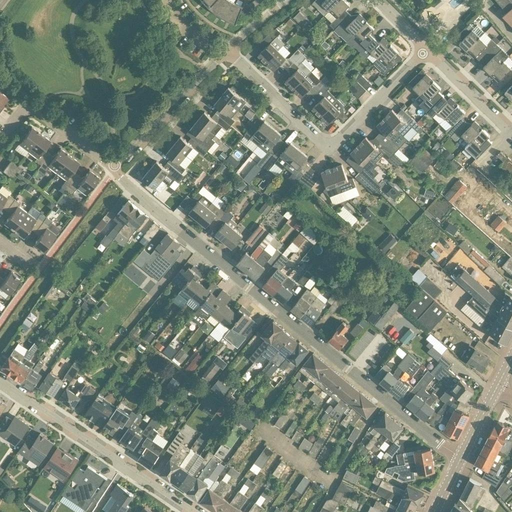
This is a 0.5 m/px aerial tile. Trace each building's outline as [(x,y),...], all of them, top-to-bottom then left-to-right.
[(236,24),(240,12),(243,7),(242,7),(235,3),(229,0),(201,0),(202,1),(209,8),(215,13),(222,18),(230,22),(236,24)] [(244,0),(242,7),(243,7),(240,12),(246,14),(263,0),(262,0),(254,0),(248,5),(246,3),(249,0),(244,0)] [(329,12),(340,0),(315,0),(312,4),(324,16),(329,12)] [(343,0),(340,0),(329,12),(336,18),(329,25),(334,30),(349,15),(345,10),(349,5),(343,0)] [(444,3),(440,0),(439,0),(433,6),(437,9),(444,3)] [(511,0),(494,0),(506,13),(502,16),(511,27),(511,0)] [(312,24),(299,12),(293,18),(306,30),(312,24)] [(353,35),(366,22),(359,14),(354,19),(349,15),(341,23),(334,30),(334,31),(338,36),(340,36),(347,42),(353,35)] [(366,47),(374,39),(369,34),(374,29),(366,22),(353,35),(347,42),(352,47),(357,48),(361,52),(361,51),(365,47),(366,47)] [(466,51),(484,33),(477,26),(474,29),(469,24),(459,35),(463,39),(459,44),(466,51)] [(266,63),(278,51),(285,44),(277,37),(280,33),(276,28),(266,36),(261,41),(267,46),(258,55),(266,63)] [(484,33),(466,51),(474,59),(478,54),(483,58),(496,45),(484,33)] [(377,59),(391,46),(383,38),(378,43),(374,39),(366,47),(365,47),(361,51),(366,56),(370,52),(377,59)] [(325,50),(329,46),(324,41),(320,45),(325,50)] [(509,56),(496,45),(483,58),(488,63),(483,68),(490,75),(504,62),(509,56)] [(373,63),(385,75),(400,60),(398,59),(398,55),(397,54),(398,53),(391,46),(377,59),(373,63)] [(293,62),(302,54),(297,50),(289,58),(293,62)] [(278,51),(266,63),(273,71),(286,59),(278,51)] [(305,77),(311,71),(302,62),(306,58),(302,54),(293,62),(297,66),(297,70),(285,82),(293,90),(305,77)] [(338,64),(344,69),(347,65),(342,60),(338,64)] [(504,62),(490,75),(498,82),(511,69),(504,62)] [(320,89),(329,81),(324,76),(321,80),(311,71),(305,77),(293,90),(300,98),(309,89),(315,94),(320,89)] [(358,72),(353,77),(356,80),(356,81),(361,76),(358,72)] [(420,96),(433,82),(426,75),(421,79),(416,75),(408,84),(420,96)] [(333,76),(329,81),(333,85),(337,80),(333,76)] [(355,81),(365,91),(371,85),(361,76),(356,81),(356,80),(355,81)] [(324,93),(333,85),(329,81),(320,89),(324,93)] [(358,98),(365,91),(355,81),(348,88),(358,98)] [(427,112),(441,98),(436,94),(441,89),(433,82),(420,96),(424,99),(419,104),(427,112)] [(246,102),(228,88),(221,96),(233,106),(238,110),(239,111),(246,102)] [(332,104),(324,96),(326,94),(324,93),(320,89),(315,94),(320,100),(312,109),(320,117),(320,116),(332,104)] [(238,110),(233,106),(221,96),(214,105),(219,109),(215,113),(219,116),(231,126),(235,121),(232,118),(238,110)] [(437,112),(444,119),(457,105),(450,98),(448,101),(443,97),(444,97),(443,96),(441,98),(427,112),(432,117),(437,112)] [(343,106),(337,99),(332,104),(320,116),(328,124),(330,122),(332,122),(332,120),(343,109),(343,106)] [(465,113),(457,105),(444,119),(439,124),(446,131),(445,132),(451,137),(465,122),(460,118),(465,113)] [(384,118),(396,130),(408,141),(417,132),(407,123),(411,118),(402,109),(397,115),(391,110),(384,118)] [(219,116),(215,113),(211,118),(204,112),(197,121),(215,135),(222,127),(227,130),(231,126),(219,116)] [(247,123),(252,127),(255,122),(259,117),(255,113),(250,119),(247,123)] [(389,138),(396,130),(384,118),(376,126),(389,138)] [(421,134),(424,130),(420,127),(411,118),(407,123),(417,132),(418,131),(421,134)] [(212,139),(215,135),(197,121),(190,129),(195,133),(191,138),(195,141),(208,151),(215,142),(212,139)] [(262,141),(273,128),(264,121),(260,126),(255,122),(252,127),(244,137),(248,141),(250,139),(258,146),(262,141)] [(469,143),(482,129),(474,122),(470,127),(465,122),(451,137),(456,142),(462,136),(469,143)] [(27,152),(41,135),(31,127),(25,136),(21,134),(17,139),(20,142),(18,145),(27,152)] [(281,135),(273,128),(258,146),(267,152),(256,165),(261,169),(274,153),(269,149),(281,135)] [(482,129),(469,143),(476,150),(472,154),(476,159),(489,146),(485,141),(489,136),(482,129)] [(40,165),(49,154),(44,150),(50,142),(41,135),(27,152),(36,159),(35,161),(40,165)] [(195,141),(191,138),(187,142),(180,137),(173,145),(186,155),(192,147),(203,156),(208,151),(195,141)] [(381,150),(378,149),(365,137),(358,145),(370,157),(372,159),(376,163),(385,153),(381,150)] [(385,145),(394,154),(398,149),(389,141),(385,145)] [(299,150),(290,143),(279,157),(274,153),(261,169),(266,173),(274,163),(283,170),(285,167),(299,150)] [(179,164),(186,155),(173,145),(166,154),(171,158),(167,162),(171,166),(182,174),(185,169),(179,164)] [(381,186),(363,169),(362,168),(372,159),(370,157),(358,145),(350,153),(358,161),(352,166),(359,173),(359,172),(378,190),(381,186)] [(385,153),(390,158),(388,160),(397,168),(403,162),(394,154),(385,145),(381,150),(385,153)] [(408,164),(420,175),(422,172),(430,164),(446,177),(450,173),(451,171),(435,158),(423,147),(417,154),(410,161),(408,164)] [(399,148),(395,153),(407,162),(411,157),(399,148)] [(56,174),(70,156),(60,149),(53,158),(49,154),(40,165),(37,170),(44,175),(49,168),(56,174)] [(285,167),(295,176),(299,171),(304,175),(311,168),(304,162),(308,157),(299,150),(285,167)] [(503,162),(506,158),(501,153),(497,156),(498,157),(503,162)] [(226,160),(230,164),(235,158),(230,155),(226,160)] [(63,194),(66,191),(77,176),(72,172),(79,163),(70,156),(56,174),(65,180),(60,187),(61,187),(58,190),(63,194)] [(448,164),(454,170),(459,164),(453,158),(448,164)] [(504,170),(511,162),(508,158),(499,166),(504,170)] [(171,166),(167,162),(163,167),(156,161),(149,170),(162,180),(167,174),(178,183),(184,176),(182,174),(171,166)] [(7,166),(18,175),(21,170),(10,162),(7,166)] [(227,168),(223,164),(217,170),(222,174),(227,168)] [(331,169),(340,193),(356,187),(353,179),(348,181),(341,165),(331,169)] [(18,175),(7,166),(2,172),(13,180),(18,175)] [(309,186),(317,176),(313,172),(314,171),(311,168),(304,175),(297,184),(301,188),(305,183),(309,186)] [(330,197),(340,193),(331,169),(321,173),(327,189),(323,191),(330,197)] [(155,189),(162,180),(149,170),(142,178),(155,189)] [(77,176),(66,191),(71,195),(76,189),(86,196),(97,181),(99,178),(89,171),(82,180),(77,176)] [(297,184),(304,175),(299,171),(295,176),(291,181),(296,185),(297,184)] [(373,195),(378,190),(359,172),(359,173),(355,177),(373,195)] [(247,185),(240,179),(234,186),(241,192),(247,185)] [(451,205),(467,188),(458,180),(450,189),(443,197),(451,205)] [(34,188),(28,184),(24,188),(30,193),(34,188)] [(398,199),(401,190),(392,186),(388,195),(398,199)] [(435,193),(428,191),(426,197),(432,199),(435,193)] [(6,211),(14,200),(9,196),(7,198),(0,192),(0,208),(1,207),(6,211)] [(197,220),(211,202),(198,192),(191,200),(188,204),(193,208),(189,213),(197,220)] [(188,204),(191,200),(187,196),(179,205),(184,209),(188,204)] [(14,231),(27,213),(18,206),(20,204),(14,200),(6,211),(11,215),(4,224),(14,231)] [(55,204),(50,200),(46,206),(51,210),(55,204)] [(118,232),(138,209),(128,201),(113,219),(118,223),(113,228),(106,236),(105,235),(100,241),(107,247),(114,238),(118,232)] [(214,226),(227,210),(222,206),(220,209),(211,202),(197,220),(206,227),(210,222),(214,226)] [(267,213),(271,207),(265,203),(261,208),(267,213)] [(61,210),(55,206),(52,210),(58,214),(61,210)] [(341,211),(349,216),(352,211),(344,206),(341,211)] [(368,207),(363,213),(371,220),(377,215),(368,207)] [(498,233),(501,230),(507,223),(499,216),(500,215),(492,208),(483,218),(490,224),(490,225),(498,233)] [(118,232),(114,238),(123,246),(147,216),(138,209),(118,232)] [(289,209),(283,216),(288,219),(294,213),(289,209)] [(224,241),(234,229),(237,225),(231,219),(234,215),(227,210),(214,226),(219,229),(215,234),(224,241)] [(35,233),(46,217),(41,213),(36,220),(27,213),(14,231),(23,238),(30,229),(35,233)] [(46,217),(35,233),(39,237),(33,245),(43,253),(45,250),(56,235),(47,228),(52,221),(46,217)] [(100,231),(107,223),(102,219),(95,227),(100,231)] [(293,226),(299,231),(305,225),(299,220),(293,226)] [(451,222),(446,229),(455,234),(459,227),(451,222)] [(149,242),(160,228),(154,223),(143,237),(149,242)] [(260,224),(253,233),(259,238),(266,229),(260,224)] [(314,245),(320,237),(307,225),(300,232),(314,245)] [(234,229),(224,241),(232,248),(236,243),(241,247),(244,243),(239,240),(242,236),(234,229)] [(251,247),(259,238),(253,233),(246,242),(251,247)] [(175,248),(179,243),(168,234),(151,255),(143,249),(133,261),(141,267),(146,261),(163,275),(181,253),(180,253),(179,255),(174,250),(175,249),(175,248)] [(392,246),(385,239),(377,247),(383,254),(392,246)] [(470,248),(463,241),(459,246),(468,255),(468,256),(500,286),(504,280),(473,251),(474,250),(470,247),(470,248)] [(255,260),(264,249),(259,245),(250,256),(246,252),(236,263),(246,271),(255,260)] [(499,248),(494,245),(490,250),(495,254),(499,248)] [(272,266),(282,253),(277,249),(272,255),(264,249),(255,260),(246,271),(256,280),(266,269),(263,267),(267,261),(272,266)] [(289,259),(286,257),(282,253),(272,266),(271,266),(266,273),(270,276),(262,285),(273,294),(288,276),(280,270),(289,259)] [(511,258),(510,257),(501,267),(511,275),(511,258)] [(134,261),(124,272),(149,294),(158,283),(134,261)] [(183,287),(197,270),(193,266),(191,268),(189,267),(186,271),(182,268),(173,279),(183,287)] [(499,318),(511,326),(511,296),(506,292),(500,303),(488,292),(488,291),(487,290),(486,291),(464,270),(464,271),(459,266),(451,275),(456,279),(499,318)] [(375,267),(368,269),(371,276),(377,274),(375,267)] [(191,297),(202,284),(197,280),(202,274),(197,270),(183,287),(178,293),(188,300),(191,297)] [(304,285),(312,274),(308,271),(299,282),(304,285)] [(0,277),(0,294),(5,299),(20,279),(11,272),(4,280),(0,277)] [(312,274),(304,285),(310,290),(318,279),(312,274)] [(288,276),(273,294),(285,303),(295,291),(292,289),(297,284),(288,276)] [(422,289),(434,300),(442,290),(427,277),(419,286),(422,289)] [(506,344),(511,332),(511,326),(499,318),(456,279),(455,280),(473,297),(466,303),(484,320),(481,327),(506,344)] [(47,298),(55,287),(66,295),(66,294),(69,296),(72,293),(69,291),(57,283),(54,281),(43,295),(47,298)] [(201,305),(217,286),(212,282),(207,289),(202,284),(191,297),(201,305)] [(210,313),(226,294),(222,290),(217,297),(212,293),(217,286),(201,305),(190,318),(200,326),(210,313)] [(300,317),(316,297),(307,289),(291,309),(300,317)] [(447,312),(434,300),(422,289),(404,310),(430,332),(438,321),(439,322),(447,312)] [(84,301),(86,303),(87,302),(94,307),(98,302),(87,293),(88,293),(85,290),(80,296),(85,300),(84,301)] [(388,299),(380,292),(377,296),(385,303),(388,299)] [(331,305),(337,297),(333,293),(326,301),(331,305)] [(216,326),(230,308),(226,304),(231,298),(226,294),(210,313),(211,314),(207,319),(216,326)] [(316,297),(300,317),(310,325),(320,312),(326,304),(316,297)] [(337,297),(331,305),(326,311),(331,315),(342,301),(337,297)] [(80,307),(85,310),(89,305),(84,302),(80,307)] [(101,314),(108,307),(104,302),(97,310),(101,314)] [(392,316),(400,307),(393,302),(386,311),(392,316)] [(230,329),(232,327),(246,310),(241,306),(236,312),(230,308),(216,326),(226,334),(230,329)] [(254,327),(248,322),(251,319),(248,317),(251,314),(246,310),(232,327),(239,333),(245,338),(254,327)] [(373,324),(381,315),(374,310),(367,320),(373,324)] [(356,336),(368,322),(363,318),(351,333),(356,336)] [(26,332),(32,323),(26,319),(20,328),(26,332)] [(254,361),(282,327),(273,321),(261,335),(265,339),(249,358),(254,362),(254,361)] [(339,349),(348,338),(343,334),(349,327),(343,322),(328,340),(339,349)] [(141,330),(135,325),(130,332),(136,336),(141,330)] [(271,360),(290,336),(282,329),(282,328),(282,327),(254,361),(256,363),(259,363),(261,360),(262,361),(266,356),(271,360)] [(415,334),(409,329),(404,334),(410,340),(415,334)] [(155,335),(148,330),(142,339),(149,344),(155,335)] [(270,377),(278,367),(298,343),(290,336),(271,360),(274,362),(265,373),(270,377)] [(165,347),(158,342),(155,346),(161,351),(165,347)] [(298,343),(278,367),(283,370),(288,365),(292,369),(308,349),(299,342),(298,343)] [(11,375),(28,350),(28,349),(19,343),(8,359),(2,355),(0,358),(0,367),(1,368),(1,369),(11,375)] [(145,348),(139,344),(136,349),(142,353),(145,348)] [(399,347),(407,354),(408,354),(409,352),(401,345),(399,347)] [(474,349),(469,346),(462,357),(467,361),(466,361),(481,371),(489,359),(475,348),(474,349)] [(166,347),(163,352),(170,359),(174,354),(166,347)] [(21,382),(31,368),(34,363),(30,360),(34,354),(28,350),(11,375),(21,382)] [(93,362),(98,356),(92,352),(87,358),(93,362)] [(186,357),(180,352),(175,358),(180,363),(181,364),(186,357)] [(381,404),(315,352),(305,365),(371,417),(381,404)] [(389,372),(391,370),(384,364),(375,375),(381,380),(380,382),(389,389),(408,367),(414,359),(408,354),(407,354),(397,366),(398,367),(394,371),(395,372),(393,374),(389,372)] [(163,361),(155,355),(148,365),(156,371),(163,361)] [(461,399),(464,402),(474,390),(459,379),(455,375),(448,369),(452,364),(442,355),(437,360),(444,366),(436,376),(435,377),(439,380),(448,388),(454,393),(461,398),(461,399)] [(195,369),(200,363),(195,358),(189,364),(195,369)] [(31,368),(21,382),(32,390),(45,371),(40,368),(43,364),(39,361),(33,369),(31,368)] [(210,381),(221,367),(213,361),(202,375),(210,381)] [(71,381),(78,369),(72,365),(64,377),(71,381)] [(404,398),(413,388),(406,381),(414,372),(408,367),(389,389),(399,398),(401,396),(404,398)] [(53,394),(63,380),(50,371),(40,386),(53,394)] [(416,412),(430,395),(425,391),(424,388),(434,377),(428,371),(426,373),(413,388),(404,398),(408,402),(406,404),(416,412)] [(180,383),(172,378),(165,387),(173,393),(180,383)] [(296,385),(303,391),(308,385),(300,379),(296,385)] [(219,395),(226,387),(218,380),(211,388),(219,395)] [(72,408),(81,394),(87,385),(83,383),(75,394),(67,388),(59,399),(72,408)] [(201,388),(193,383),(188,390),(196,396),(201,388)] [(231,403),(236,398),(232,395),(238,388),(235,385),(225,397),(231,403)] [(89,400),(95,391),(90,387),(84,396),(89,400)] [(323,398),(336,407),(341,400),(325,388),(320,394),(316,391),(311,398),(319,404),(323,398)] [(445,404),(448,400),(454,393),(448,388),(439,399),(445,404)] [(429,423),(437,413),(433,410),(434,409),(430,406),(438,397),(432,392),(430,395),(416,412),(426,420),(429,423)] [(105,423),(115,408),(103,400),(104,399),(98,394),(83,415),(94,423),(97,418),(105,423)] [(471,407),(464,402),(461,399),(458,405),(453,414),(447,411),(452,403),(448,400),(445,404),(437,413),(463,426),(469,415),(467,414),(471,407)] [(227,409),(221,405),(216,413),(222,417),(227,409)] [(131,411),(129,415),(123,412),(116,407),(116,408),(115,408),(105,423),(102,428),(112,434),(116,428),(124,433),(137,415),(131,411)] [(256,422),(263,413),(256,407),(249,416),(256,422)] [(345,422),(356,427),(363,412),(351,407),(345,422)] [(371,448),(393,419),(385,413),(374,426),(378,429),(365,447),(363,445),(358,451),(361,455),(364,457),(371,448)] [(457,438),(463,426),(437,413),(429,423),(433,427),(438,421),(447,426),(444,431),(457,438)] [(12,421),(5,416),(0,424),(0,434),(15,445),(28,426),(15,417),(12,421)] [(147,437),(153,429),(159,420),(154,416),(144,430),(132,423),(120,440),(132,448),(142,435),(141,435),(142,433),(147,437)] [(244,426),(248,419),(243,416),(238,422),(244,426)] [(393,419),(371,448),(376,451),(388,437),(392,440),(403,427),(393,419)] [(203,453),(217,426),(209,421),(195,449),(203,453)] [(491,432),(511,442),(511,429),(499,422),(497,426),(495,425),(491,432)] [(356,426),(349,438),(355,442),(363,430),(356,426)] [(153,429),(147,437),(143,442),(148,445),(138,459),(150,467),(161,451),(150,444),(158,433),(153,429)] [(170,479),(191,449),(181,443),(186,437),(179,432),(167,449),(173,454),(159,473),(169,480),(170,479)] [(506,454),(511,442),(491,432),(485,443),(506,454)] [(53,443),(39,434),(35,440),(29,435),(18,452),(37,465),(53,443)] [(238,467),(251,445),(252,445),(255,439),(247,434),(231,463),(238,467)] [(316,440),(311,454),(317,456),(322,442),(316,440)] [(390,458),(400,446),(395,441),(386,452),(387,453),(385,454),(390,458)] [(504,458),(506,454),(485,443),(480,454),(497,462),(500,456),(504,458)] [(266,445),(252,470),(260,474),(274,450),(266,445)] [(67,455),(57,448),(43,468),(63,482),(78,460),(68,454),(67,455)] [(398,466),(432,460),(430,448),(413,451),(414,454),(403,456),(403,453),(396,454),(398,466)] [(170,479),(179,485),(199,455),(191,449),(170,479)] [(204,459),(199,455),(179,485),(188,491),(209,462),(212,458),(214,454),(210,451),(204,459)] [(501,464),(497,462),(480,454),(475,463),(486,469),(482,477),(496,487),(502,478),(496,474),(501,464)] [(209,462),(188,491),(187,492),(197,499),(208,483),(203,480),(205,477),(209,477),(219,463),(212,458),(209,462)] [(285,473),(289,464),(282,460),(275,474),(286,480),(289,475),(285,473)] [(432,460),(398,466),(387,468),(385,472),(393,476),(395,472),(402,475),(417,472),(417,474),(434,471),(432,460)] [(62,495),(86,510),(107,477),(99,471),(97,473),(95,472),(96,470),(89,464),(87,467),(84,472),(79,469),(72,479),(78,484),(75,489),(69,484),(62,495)] [(231,475),(238,478),(241,471),(231,466),(223,483),(227,484),(231,475)] [(355,483),(359,476),(347,470),(343,477),(355,483)] [(2,478),(6,483),(10,480),(10,477),(7,474),(2,478)] [(500,496),(508,487),(511,482),(511,479),(507,475),(496,492),(500,496)] [(303,492),(311,480),(305,476),(297,488),(303,492)] [(379,486),(417,504),(419,505),(424,495),(407,486),(404,491),(375,477),(372,482),(379,485),(379,486)] [(243,506),(249,497),(246,495),(255,482),(249,478),(234,500),(243,506)] [(459,499),(470,511),(476,498),(479,500),(484,489),(480,487),(481,484),(469,478),(460,496),(461,497),(459,499)] [(337,490),(349,496),(353,489),(341,482),(337,490)] [(106,511),(125,511),(129,507),(126,505),(133,495),(124,489),(117,485),(111,494),(113,495),(103,509),(106,511)] [(407,511),(413,511),(417,504),(379,486),(376,493),(388,498),(387,500),(398,506),(397,507),(407,511)] [(511,491),(508,487),(500,496),(503,500),(511,491)] [(345,505),(349,496),(337,490),(332,499),(338,502),(345,505)] [(249,511),(258,511),(269,499),(263,494),(249,511)] [(38,511),(42,511),(46,507),(31,496),(26,503),(38,511)] [(333,511),(338,502),(332,499),(326,501),(322,507),(333,511)] [(471,511),(470,511),(459,499),(457,504),(454,503),(449,511),(471,511)] [(407,511),(397,507),(396,510),(376,501),(373,507),(383,511),(407,511)]
